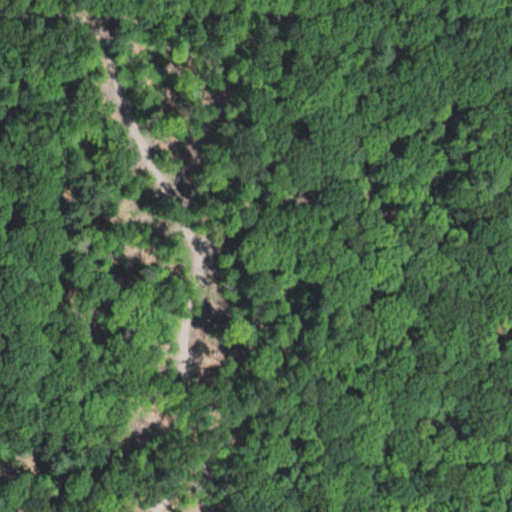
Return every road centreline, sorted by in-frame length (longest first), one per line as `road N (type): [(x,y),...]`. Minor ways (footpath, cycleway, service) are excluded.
road 1 (residential): [(141,511),(157,452),(157,244),(110,108),(110,7)]
road 2 (residential): [(0,1),(511,1)]
